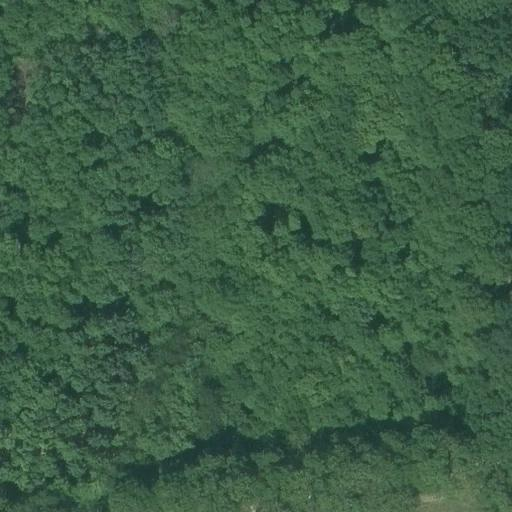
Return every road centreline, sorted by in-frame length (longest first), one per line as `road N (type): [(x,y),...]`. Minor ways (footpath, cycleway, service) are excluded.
road 1 (track): [(511,457),(206,511)]
road 2 (track): [(466,0),(511,231)]
